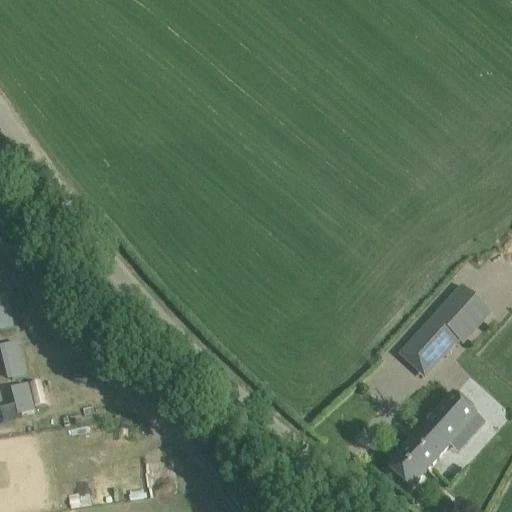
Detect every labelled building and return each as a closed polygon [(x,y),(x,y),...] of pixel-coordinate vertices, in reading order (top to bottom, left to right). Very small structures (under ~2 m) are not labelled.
[(0,223),(8,238),(20,231),(0,197),(0,223)] [(0,331),(15,328),(6,294),(0,294),(0,331)] [(490,321),(465,299),(418,352),(444,374),(490,321)] [(0,347),(0,349),(9,381),(27,376),(18,343),(0,347)] [(18,417),(36,413),(29,384),(11,389),(18,417)] [(477,418),(453,396),(386,470),(410,492),(477,418)] [(7,491),(11,511),(42,511),(55,509),(52,496),(38,499),(35,485),(7,491)]
